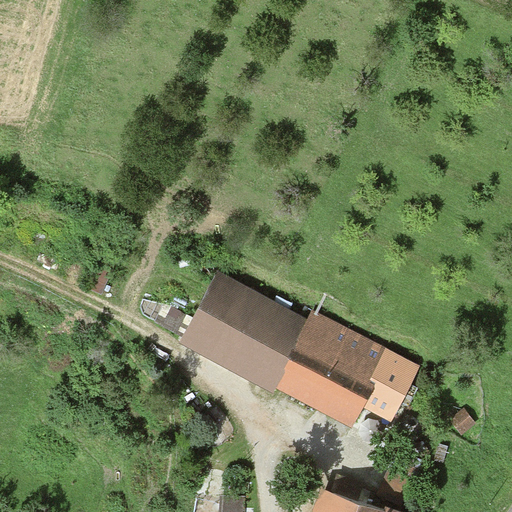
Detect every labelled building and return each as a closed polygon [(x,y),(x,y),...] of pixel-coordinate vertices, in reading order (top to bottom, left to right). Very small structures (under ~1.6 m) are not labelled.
[(185,342),(278,390),(314,321),(220,273),(185,342)] [(314,321),(278,390),(355,429),(367,406),(392,419),(421,363),(319,311),(314,321)] [(460,412),(447,425),(457,435),(470,423),(460,412)] [(392,511),(319,489),(311,511),(412,511),(396,507),(394,511),(392,511)] [(249,511),(250,504),(201,503),(200,511),(249,511)]
